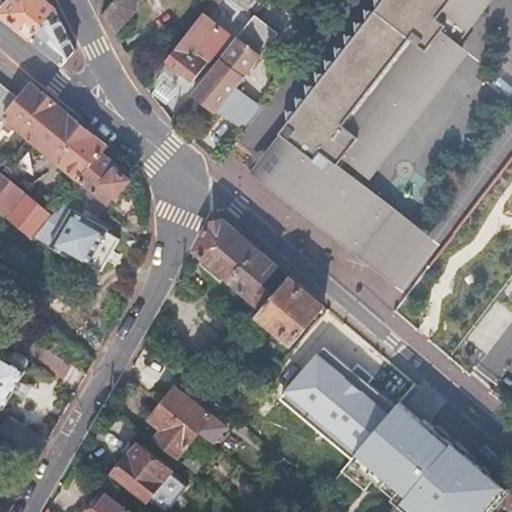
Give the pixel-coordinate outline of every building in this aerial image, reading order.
[(43,0),(13,0),(3,14),(33,39),(54,11),(52,7),(43,0)] [(133,0),(114,0),(103,15),(114,33),(133,7),(133,0)] [(383,0),(279,134),(250,172),(402,291),(439,244),(418,227),(425,219),(372,177),(469,52),(461,49),(456,46),(468,30),(460,24),(476,3),(472,0),(383,0)] [(33,39),(34,40),(64,65),(69,57),(73,50),(54,11),(33,39)] [(231,35),(203,13),(166,60),(193,82),(231,35)] [(279,32),(255,14),(194,92),(242,130),(261,105),(236,86),(279,32)] [(0,84),(0,116),(3,119),(4,117),(31,139),(58,106),(31,84),(19,99),(0,84)] [(79,123),(58,106),(31,139),(51,155),(56,159),(60,163),(82,180),(103,155),(109,147),(87,130),(82,126),(79,123)] [(120,168),(103,155),(82,180),(109,202),(115,193),(119,196),(125,188),(130,181),(118,171),(120,168)] [(0,210),(33,238),(34,237),(53,215),(0,171),(0,210)] [(62,204),(53,215),(34,237),(88,267),(89,265),(97,251),(107,234),(109,230),(62,204)] [(235,231),(224,221),(210,225),(198,250),(251,298),(247,302),(255,310),(268,294),(260,287),(276,268),(250,245),(235,231)] [(120,241),(107,234),(97,251),(89,265),(101,272),(120,241)] [(303,291),(289,279),(258,315),(290,343),(321,307),(303,291)] [(206,312),(201,318),(220,333),(229,322),(211,306),(206,312)] [(327,343),(281,396),(353,458),(398,406),(327,343)] [(26,373),(0,356),(0,407),(4,410),(26,373)] [(170,397),(164,405),(199,434),(211,418),(177,389),(170,397)] [(150,421),(163,432),(156,441),(177,459),(199,434),(164,405),(157,413),(150,421)] [(424,420),(422,423),(399,405),(398,406),(353,458),(341,473),(363,492),(379,474),(410,500),(399,511),(487,511),(501,497),(498,494),(505,486),(424,420)] [(0,452),(31,471),(48,442),(29,430),(9,418),(2,431),(0,429),(0,452)] [(132,459),(129,457),(124,464),(118,472),(151,499),(171,473),(141,448),(132,459)] [(127,511),(105,495),(91,511),(127,511)]
